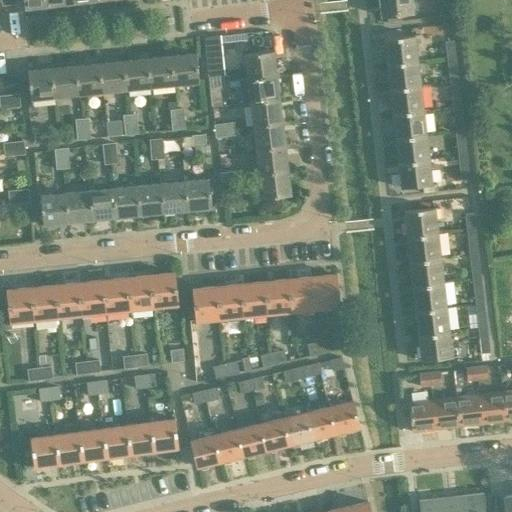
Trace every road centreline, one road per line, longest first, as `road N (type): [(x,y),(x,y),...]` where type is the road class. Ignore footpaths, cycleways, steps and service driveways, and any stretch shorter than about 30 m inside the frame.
road 1 (residential): [(0,265),(321,229),(296,9)]
road 2 (residential): [(183,511),(376,468)]
